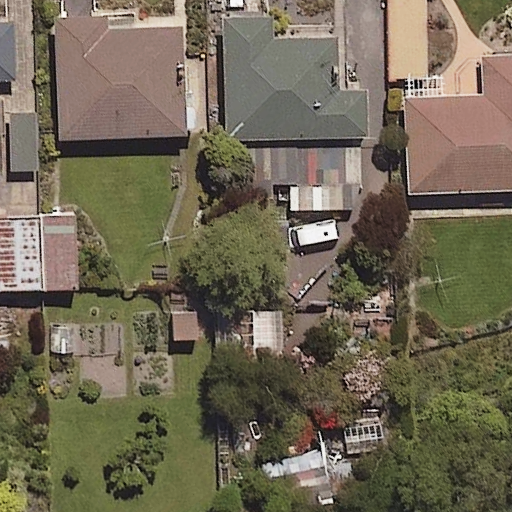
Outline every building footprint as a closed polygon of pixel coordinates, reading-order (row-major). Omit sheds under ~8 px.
[(426,77),(427,0),(390,0),(389,77),(426,77)] [(108,27),(107,13),(53,17),(62,140),(189,131),(182,22),(108,27)] [(228,15),(227,139),(250,139),(250,186),(290,186),(290,209),(365,210),(366,140),(374,140),(374,89),(346,89),(347,39),(274,39),(275,15),(228,15)] [(0,79),(17,78),(14,24),(0,24),(0,79)] [(511,189),(511,55),(488,56),(489,97),(410,99),(413,192),(511,189)] [(40,170),(38,110),(12,111),(14,171),(40,170)] [(0,268),(1,290),(80,286),(76,218),(0,221),(0,268)] [(172,337),(201,340),(204,304),(175,302),(172,337)]
